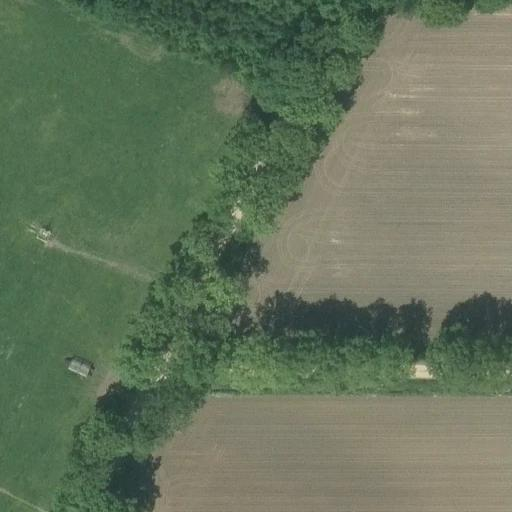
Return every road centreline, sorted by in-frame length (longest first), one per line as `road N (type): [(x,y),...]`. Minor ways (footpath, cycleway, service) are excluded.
road 1 (track): [(341,0),(160,366)]
road 2 (track): [(160,366),(511,372)]
road 3 (track): [(88,511),(160,366)]
